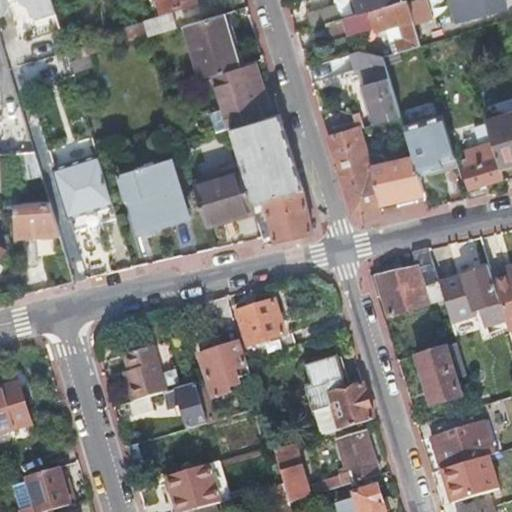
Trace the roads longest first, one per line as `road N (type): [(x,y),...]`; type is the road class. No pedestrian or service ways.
road 1 (residential): [(61,311),(341,248)]
road 2 (residential): [(417,511),(341,248)]
road 3 (residential): [(341,248),(269,0)]
road 4 (residential): [(61,311),(120,511)]
road 5 (residential): [(341,248),(511,210)]
